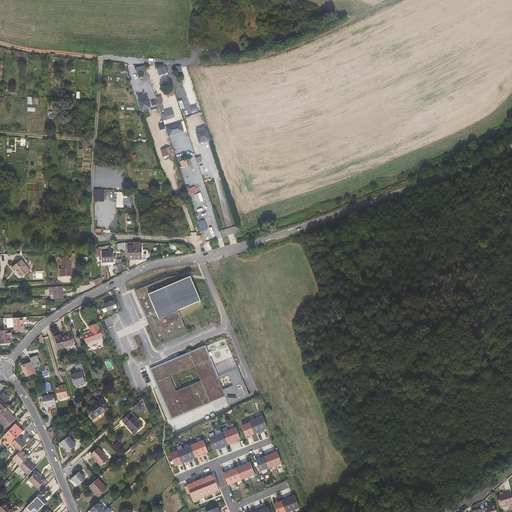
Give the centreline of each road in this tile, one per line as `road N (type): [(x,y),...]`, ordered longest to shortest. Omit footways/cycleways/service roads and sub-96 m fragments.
road 1 (unclassified): [(511,145),(204,255)]
road 2 (residential): [(3,369),(82,299),(152,264),(201,256)]
road 3 (track): [(175,65),(288,47),(397,0)]
road 4 (residential): [(74,511),(39,423),(3,369)]
